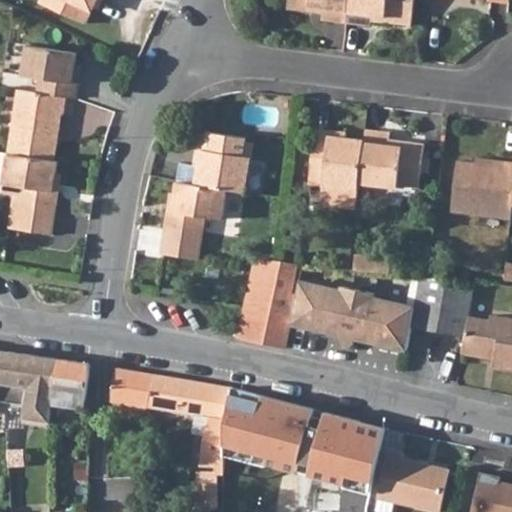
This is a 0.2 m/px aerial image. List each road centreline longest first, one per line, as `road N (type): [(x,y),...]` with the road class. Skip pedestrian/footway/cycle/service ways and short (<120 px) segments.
road 1 (tertiary): [(511,423),(261,363),(96,337)]
road 2 (residential): [(179,48),(465,84),(511,72)]
road 3 (residential): [(96,337),(126,174),(179,48)]
